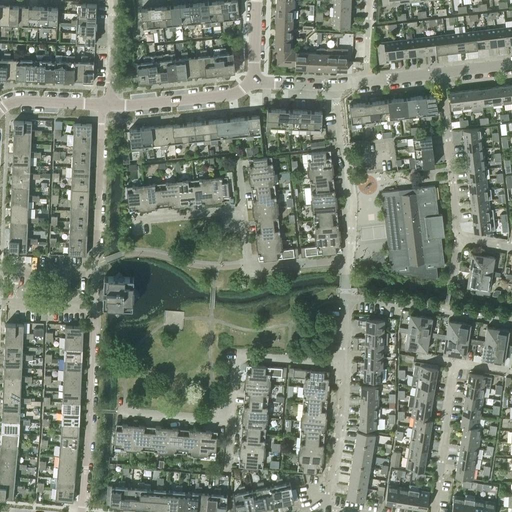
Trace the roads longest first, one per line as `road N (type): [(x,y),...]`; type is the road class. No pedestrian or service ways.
road 1 (residential): [(80,511),(93,304),(0,302)]
road 2 (residential): [(0,271),(96,274),(105,104)]
road 3 (residential): [(440,72),(459,245),(511,248)]
road 4 (residential): [(349,258),(352,201),(335,84)]
road 5 (residential): [(230,419),(235,355),(344,363)]
road 6 (residential): [(344,298),(511,322)]
road 7 (residential): [(349,258),(248,269),(242,209)]
road 8 (tertiary): [(105,104),(231,95),(252,81)]
road 9 (residential): [(433,511),(454,361)]
road 10 (residential): [(326,511),(344,363)]
